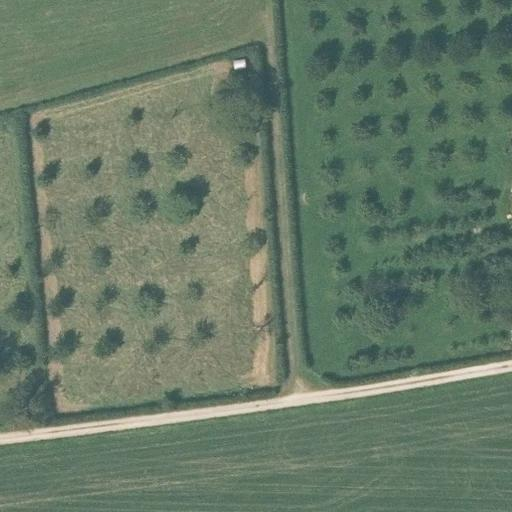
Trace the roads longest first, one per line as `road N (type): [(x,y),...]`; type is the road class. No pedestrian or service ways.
road 1 (track): [(0,439),(511,365)]
road 2 (track): [(263,44),(294,400)]
